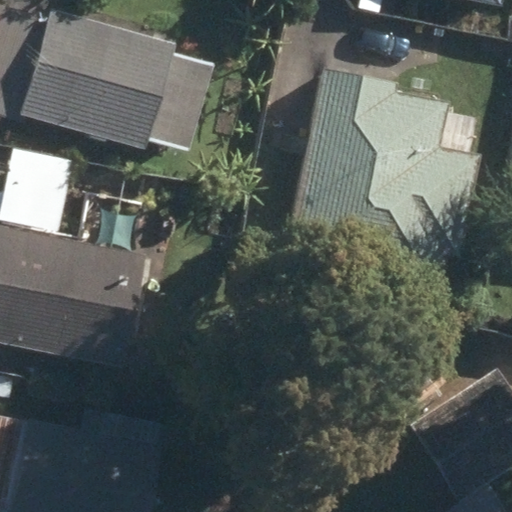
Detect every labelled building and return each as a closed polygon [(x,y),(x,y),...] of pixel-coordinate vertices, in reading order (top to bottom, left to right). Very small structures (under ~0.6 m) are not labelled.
[(446,0),(502,12),(504,0),(446,0)] [(52,22),(5,11),(0,31),(0,118),(26,126),(27,122),(148,152),(149,145),(192,156),(215,69),(175,59),(178,48),(53,16),(52,22)] [(491,38),(511,41),(511,20),(495,17),(491,38)] [(289,256),(442,287),(448,259),(460,261),(481,160),(441,152),(450,108),(395,97),(398,88),(327,74),(289,256)] [(0,220),(0,223),(60,236),(75,167),(15,154),(0,220)] [(0,348),(122,372),(143,257),(0,230),(0,348)] [(463,490),(494,472),(511,460),(511,366),(507,359),(417,412),(463,490)] [(0,398),(11,400),(13,382),(0,380),(0,398)] [(148,511),(161,453),(0,419),(0,511),(148,511)] [(502,511),(490,491),(455,511),(502,511)]
